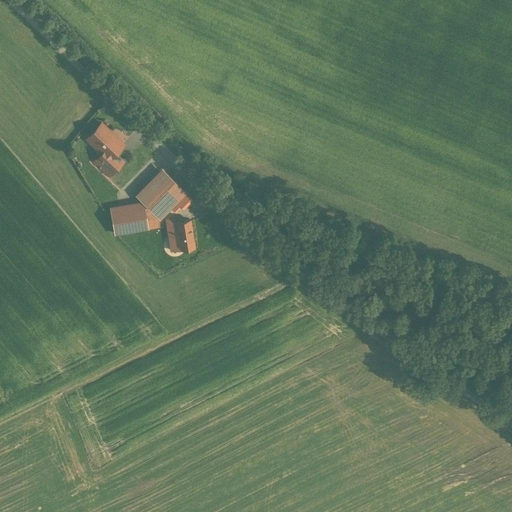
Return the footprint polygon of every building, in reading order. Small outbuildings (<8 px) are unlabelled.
[(108,158),(122,143),(101,121),(86,137),(98,149),(108,158)] [(108,158),(98,149),(97,149),(96,152),(97,154),(99,155),(93,161),(108,175),(117,166),(108,158)] [(135,194),(140,199),(166,173),(161,167),(135,194)] [(140,199),(142,200),(159,217),(185,191),(166,173),(140,199)] [(156,218),(159,217),(142,200),(142,201),(110,207),(114,233),(157,225),(156,218)] [(194,247),(190,219),(167,222),(171,250),(194,247)]
